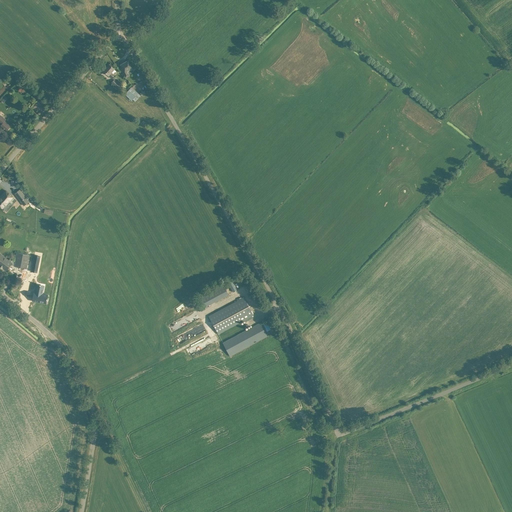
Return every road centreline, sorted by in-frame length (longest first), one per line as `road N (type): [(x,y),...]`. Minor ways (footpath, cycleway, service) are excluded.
road 1 (unclassified): [(117,31),(235,227),(336,428),(349,431),(511,364)]
road 2 (unclassified): [(82,511),(93,412),(57,342),(0,292)]
road 3 (unclassified): [(0,170),(117,31)]
